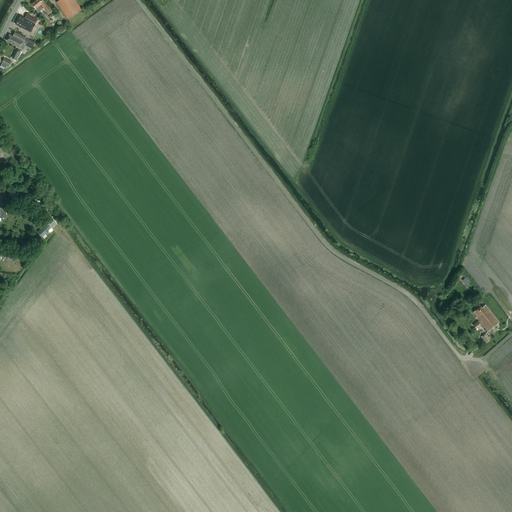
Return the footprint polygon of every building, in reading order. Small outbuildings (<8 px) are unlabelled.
[(43,0),(41,2),(39,0),(36,0),(31,4),(38,12),(43,8),(48,15),(51,13),(53,15),(55,14),(52,11),(43,0)] [(82,10),(74,0),(59,0),(56,2),(68,19),(82,10)] [(34,23),(37,19),(30,14),(27,20),(19,16),(15,24),(31,33),(35,24),(34,23)] [(34,48),(36,43),(15,32),(13,36),(9,35),(6,41),(22,49),(23,45),(22,45),(23,42),(34,48)] [(23,205),(25,196),(10,191),(7,200),(23,205)] [(45,234),(48,231),(50,233),(52,230),(51,229),(47,224),(38,232),(42,237),(44,239),(47,236),(45,234)] [(471,283),(467,277),(463,281),(466,286),(471,283)] [(477,316),(476,317),(479,320),(473,325),(476,328),(482,324),(488,332),(499,322),(485,304),(482,307),(481,306),(473,312),(477,316)] [(490,340),(485,334),(481,337),(486,343),(490,340)]
